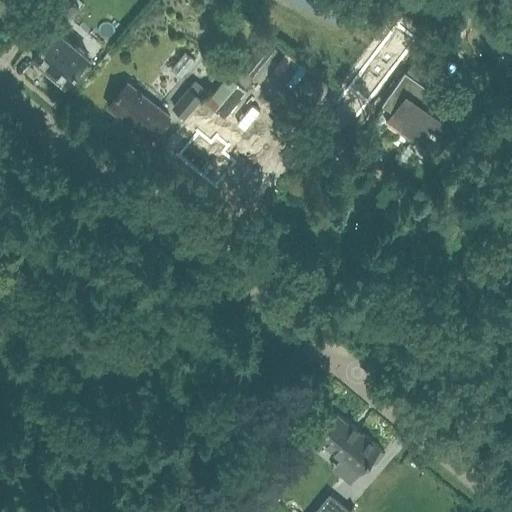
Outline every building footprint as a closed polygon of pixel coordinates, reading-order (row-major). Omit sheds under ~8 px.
[(79,5),(73,0),(62,0),(41,27),(49,34),(32,55),(46,66),(46,67),(52,72),(53,71),(66,83),(89,55),(74,43),(73,44),(69,40),(70,39),(58,30),(79,5)] [(296,0),(343,24),(354,2),(349,0),(296,0)] [(427,28),(404,13),(343,94),(367,110),(427,28)] [(442,22),(429,40),(428,42),(450,58),(464,37),(442,22)] [(211,154),(202,147),(248,89),(246,88),(254,77),(255,77),(278,48),(263,37),(232,76),(229,74),(198,110),(196,108),(166,146),(179,156),(197,171),(187,183),(217,208),(237,183),(207,159),(211,154)] [(182,70),(196,80),(207,63),(194,54),(182,70)] [(406,72),(390,94),(383,104),(394,111),(387,121),(436,157),(448,140),(457,127),(436,112),(445,99),(406,72)] [(186,117),(208,90),(196,80),(173,106),(186,117)] [(170,116),(128,82),(109,106),(151,140),(170,116)] [(490,174),(511,148),(511,128),(509,125),(481,159),(493,169),(489,173),(490,174)] [(342,456),(361,471),(371,459),(376,462),(386,450),(381,447),(382,446),(363,430),(362,431),(338,410),(330,419),(322,412),(310,426),(319,433),(318,434),(343,455),(342,456)] [(331,492),(314,511),(350,511),(352,510),(331,492)]
